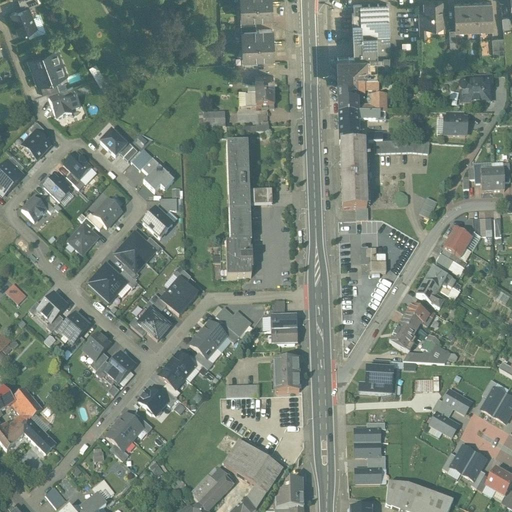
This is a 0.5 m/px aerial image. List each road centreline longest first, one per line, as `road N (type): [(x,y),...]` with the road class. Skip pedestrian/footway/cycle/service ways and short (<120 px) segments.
road 1 (secondary): [(318,295),(307,0)]
road 2 (residential): [(322,377),(345,375),(452,215)]
road 3 (residential): [(70,291),(144,203),(87,151),(68,147)]
road 4 (residential): [(70,291),(38,264),(34,243),(6,214),(68,147)]
road 5 (residential): [(157,366),(25,505)]
road 6 (residential): [(318,295),(213,301),(157,366)]
road 7 (residential): [(68,147),(39,117),(0,22)]
road 8 (secondary): [(326,511),(322,377)]
